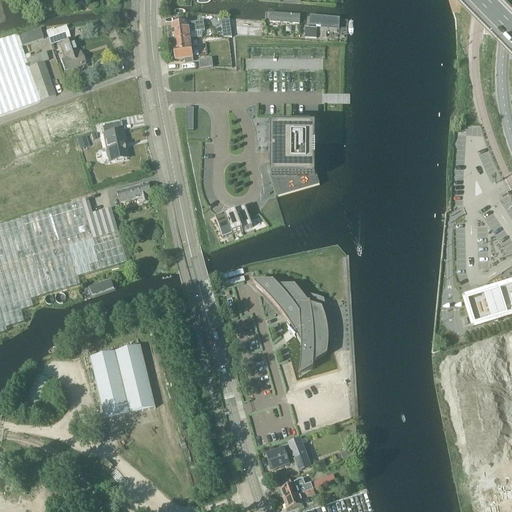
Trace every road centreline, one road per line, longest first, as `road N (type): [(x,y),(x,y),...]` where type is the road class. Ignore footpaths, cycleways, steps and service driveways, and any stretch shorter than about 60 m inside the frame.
road 1 (tertiary): [(262,511),(192,261),(159,99),(151,0)]
road 2 (tertiary): [(511,0),(504,75),(511,131)]
